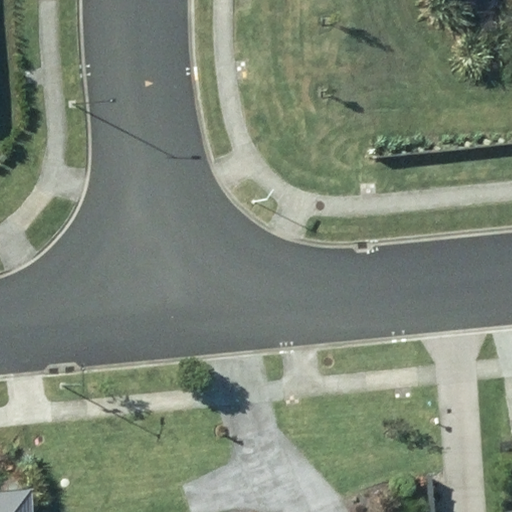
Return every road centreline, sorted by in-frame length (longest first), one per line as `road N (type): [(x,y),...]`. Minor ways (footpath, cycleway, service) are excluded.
road 1 (residential): [(190,306),(511,272)]
road 2 (residential): [(155,0),(190,306)]
road 3 (residential): [(0,329),(190,306)]
